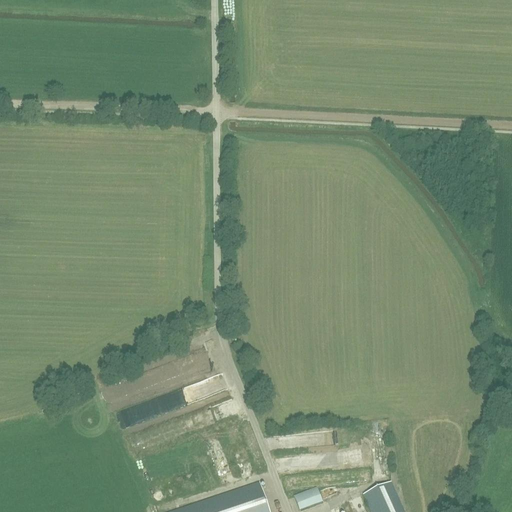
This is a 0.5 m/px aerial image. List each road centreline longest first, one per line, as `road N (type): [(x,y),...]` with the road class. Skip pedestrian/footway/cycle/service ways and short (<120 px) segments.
road 1 (unclassified): [(286,511),(218,323),(214,0)]
road 2 (track): [(0,103),(511,124)]
